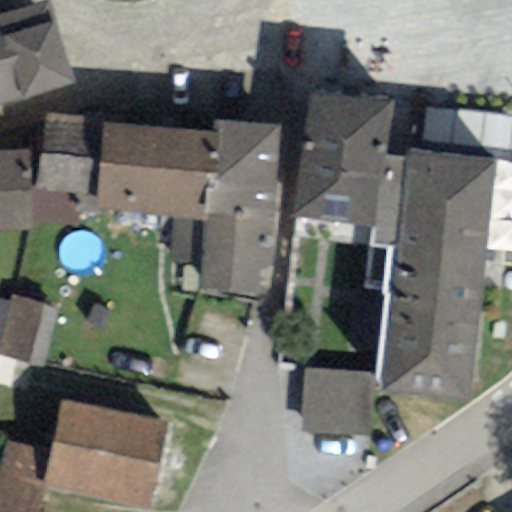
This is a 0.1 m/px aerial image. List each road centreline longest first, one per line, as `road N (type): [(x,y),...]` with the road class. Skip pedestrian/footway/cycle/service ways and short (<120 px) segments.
road 1 (residential): [(362,511),(511,406)]
road 2 (residential): [(389,0),(436,11),(511,8)]
